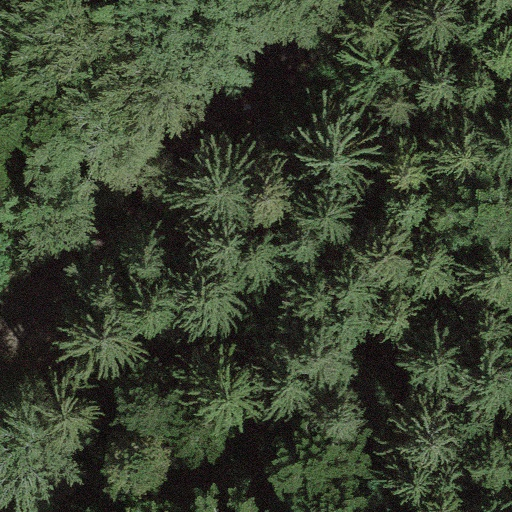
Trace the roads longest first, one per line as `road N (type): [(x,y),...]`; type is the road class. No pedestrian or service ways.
road 1 (track): [(0,393),(173,209),(433,0)]
road 2 (track): [(0,197),(123,262)]
